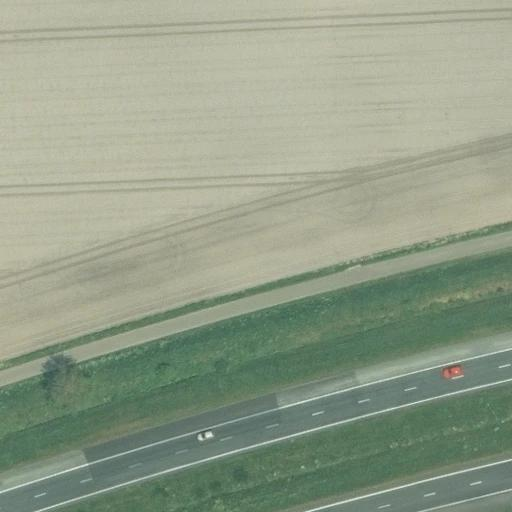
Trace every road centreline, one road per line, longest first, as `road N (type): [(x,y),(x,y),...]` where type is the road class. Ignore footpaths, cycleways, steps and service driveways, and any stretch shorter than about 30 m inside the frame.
road 1 (motorway): [(511,369),(0,509)]
road 2 (unclassified): [(0,380),(204,317),(511,241)]
road 3 (motorway): [(362,511),(511,477)]
